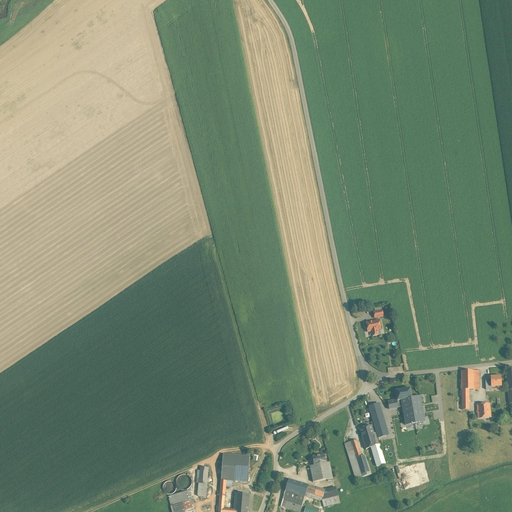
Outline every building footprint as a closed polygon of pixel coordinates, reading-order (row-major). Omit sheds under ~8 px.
[(380,321),(366,323),(368,335),(371,334),(372,339),(380,338),(379,333),(382,332),(380,321)] [(474,380),(474,371),(462,371),(462,390),(469,390),(474,390),(474,380)] [(501,377),(491,377),(491,379),(485,380),(486,390),(492,389),(492,387),(501,387),(501,377)] [(410,388),(395,391),(397,401),(412,398),(410,388)] [(412,398),(397,401),(388,402),(390,409),(403,406),(403,410),(397,411),(400,426),(424,422),(420,397),(412,398)] [(488,401),(477,402),(479,429),(491,427),(492,420),(495,419),(495,415),(492,415),(491,414),(490,414),(488,401)] [(384,403),(374,406),(369,407),(376,433),(377,434),(377,435),(377,436),(379,444),(395,440),(390,419),(388,420),(384,403)] [(371,426),(360,429),(362,438),(374,434),(373,434),(371,426)] [(376,433),(373,434),(374,434),(362,438),(366,449),(371,448),(374,447),(379,466),(377,467),(378,471),(386,468),(379,444),(377,436),(377,435),(377,434),(376,433)] [(427,451),(428,448),(427,444),(425,441),(422,439),(419,438),(415,439),(412,441),(410,444),(409,448),(410,451),(412,454),(415,456),(419,457),(422,456),(425,454),(427,451)] [(361,457),(356,440),(344,444),(346,450),(347,449),(353,447),(362,478),(371,475),(365,456),(361,457)] [(402,444),(392,447),(405,490),(415,487),(402,444)] [(362,478),(353,447),(347,449),(356,479),(362,478)] [(379,466),(374,447),(371,448),(377,467),(379,466)] [(249,457),(223,455),(222,467),(249,469),(249,457)] [(324,455),(312,457),(314,466),(326,464),(324,455)] [(314,466),(310,467),(313,483),(333,479),(330,463),(326,464),(314,466)] [(201,467),(199,483),(206,484),(208,468),(201,467)] [(249,469),(222,467),(220,492),(225,492),(226,481),(248,482),(249,469)] [(191,486),(192,483),(191,480),(189,477),(187,476),(184,475),(181,476),(178,477),(177,480),(176,483),(177,486),(178,488),(181,490),(184,491),(187,490),(190,488),(191,486)] [(308,485),(289,479),(285,491),(305,496),(308,485)] [(166,483),(166,491),(174,491),(174,483),(166,483)] [(206,484),(199,483),(198,496),(205,497),(206,484)] [(325,490),(308,485),(305,496),(319,501),(322,500),(325,490)] [(336,487),(325,490),(322,500),(324,507),(340,503),(336,487)] [(179,511),(177,505),(191,501),(188,491),(168,496),(172,511),(179,511)] [(300,511),(305,496),(285,491),(280,506),(299,511),(300,511)] [(247,511),(249,494),(235,493),(234,510),(224,509),(225,492),(220,492),(218,511),(247,511)] [(193,511),(191,501),(177,505),(179,511),(193,511)]
